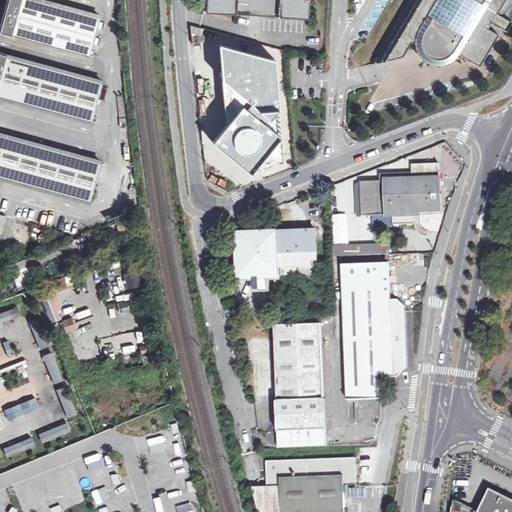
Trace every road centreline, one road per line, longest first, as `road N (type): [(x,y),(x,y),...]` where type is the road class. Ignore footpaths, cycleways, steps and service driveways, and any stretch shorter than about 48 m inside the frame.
road 1 (residential): [(199,197),(222,207),(455,117),(510,129)]
road 2 (unclassified): [(247,444),(209,305),(196,230),(199,197)]
road 3 (tertiary): [(491,180),(470,209),(463,242),(440,376),(444,403)]
road 4 (tertiary): [(444,403),(462,379),(491,180)]
road 5 (residential): [(199,197),(177,0)]
